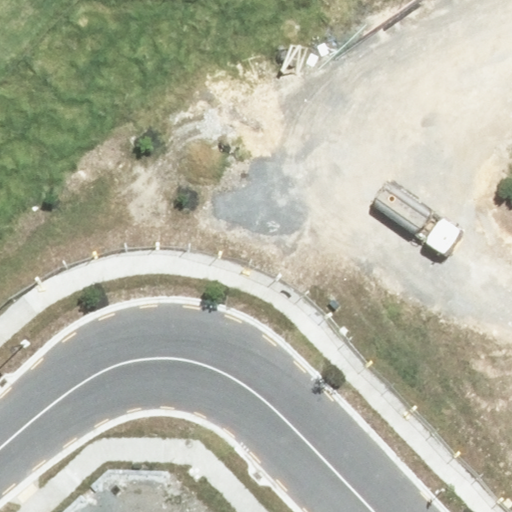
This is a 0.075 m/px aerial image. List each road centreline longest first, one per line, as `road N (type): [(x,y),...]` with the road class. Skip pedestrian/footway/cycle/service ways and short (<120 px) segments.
road 1 (residential): [(0,448),(64,388),(109,363),(152,356),(200,357),(264,387),(308,432)]
road 2 (residential): [(308,432),(511,260)]
